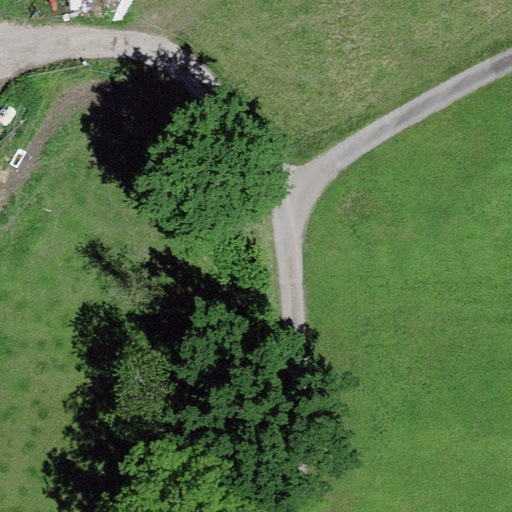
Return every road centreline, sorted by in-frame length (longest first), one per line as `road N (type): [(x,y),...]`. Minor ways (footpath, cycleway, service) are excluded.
road 1 (track): [(0,48),(140,43),(196,78),(273,161),(293,235)]
road 2 (unclassified): [(293,511),(293,235)]
